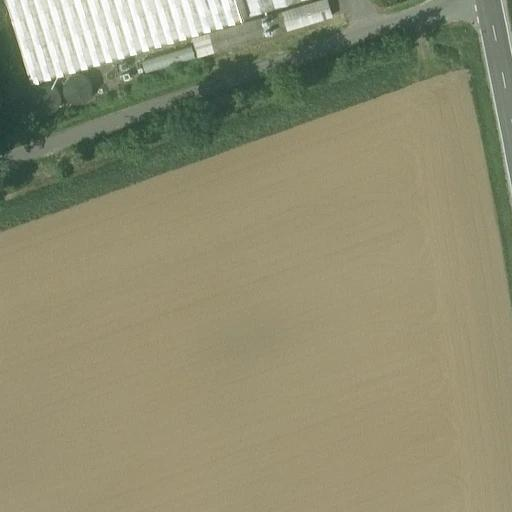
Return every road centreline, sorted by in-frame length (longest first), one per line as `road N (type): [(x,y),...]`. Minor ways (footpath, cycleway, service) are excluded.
road 1 (unclassified): [(456,0),(0,161)]
road 2 (secondary): [(489,0),(511,122)]
